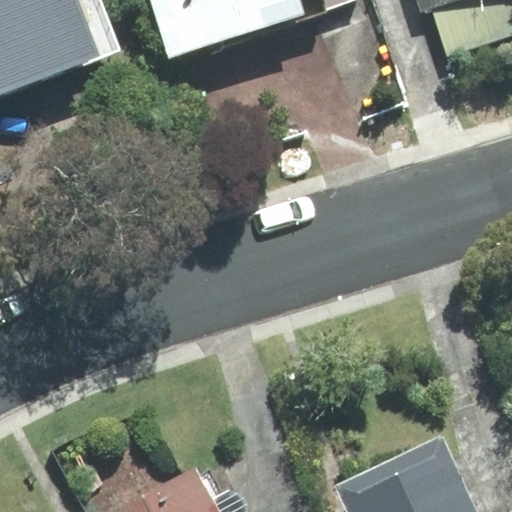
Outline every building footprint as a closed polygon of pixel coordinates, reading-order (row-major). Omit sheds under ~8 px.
[(0,0),(0,94),(116,51),(96,0),(0,0)] [(149,0),(168,58),(355,0),(149,0)] [(420,0),(424,11),(432,8),(457,0),(420,0)] [(448,56),(511,34),(511,0),(457,0),(432,8),(448,56)] [(456,511),(422,443),(320,493),(329,511),(456,511)] [(199,511),(178,473),(106,511),(199,511)]
